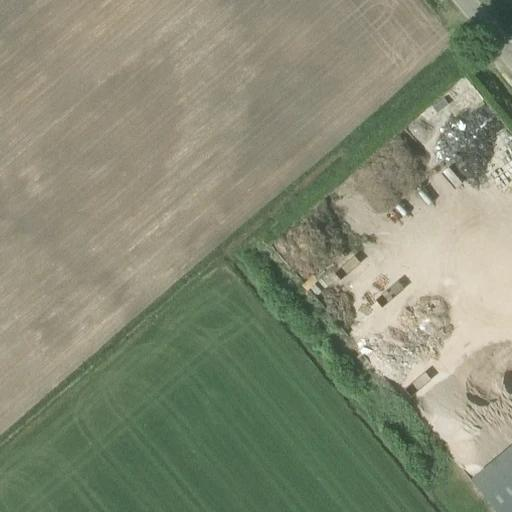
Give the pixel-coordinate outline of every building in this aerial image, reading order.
[(511,150),(494,132),(481,144),(501,165),(511,154),(511,150)] [(458,159),(451,165),(473,190),(480,184),(458,159)] [(424,177),(432,188),(439,183),(454,204),(470,192),(455,170),(445,178),(438,168),(424,177)] [(298,228),(276,243),(286,258),(308,242),(298,228)] [(364,321),(359,302),(372,299),(370,290),(332,299),(330,291),(325,292),(330,312),(341,309),(345,326),(364,321)] [(511,511),(511,479),(504,471),(483,491),(501,511),(511,511)]
